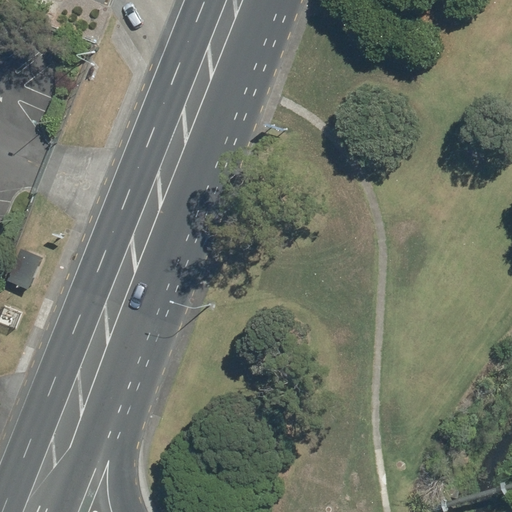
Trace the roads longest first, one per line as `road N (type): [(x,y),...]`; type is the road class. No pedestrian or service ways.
road 1 (secondary): [(139,237),(30,511)]
road 2 (secondary): [(139,237),(120,466),(125,511)]
road 3 (secondary): [(234,0),(139,237)]
